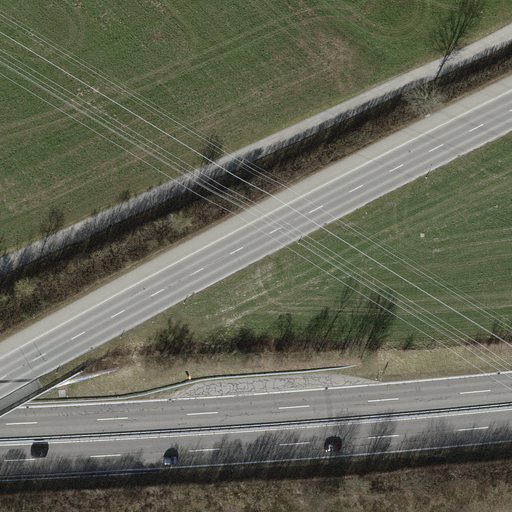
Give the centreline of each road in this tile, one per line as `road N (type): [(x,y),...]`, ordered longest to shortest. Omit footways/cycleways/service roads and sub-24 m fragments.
road 1 (tertiary): [(0,379),(511,110)]
road 2 (unclassified): [(511,34),(0,269)]
road 3 (trunk): [(511,388),(0,424)]
road 4 (trunk): [(0,461),(511,425)]
